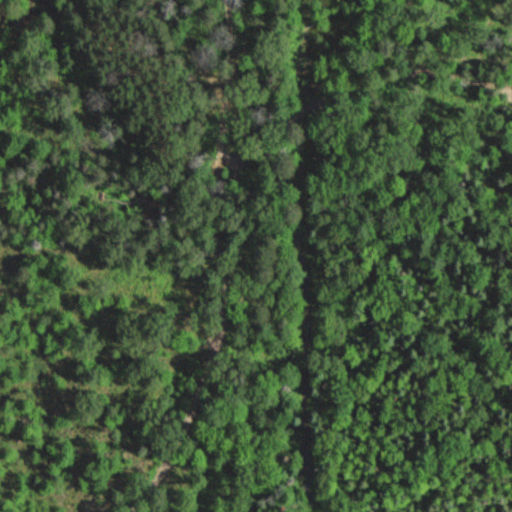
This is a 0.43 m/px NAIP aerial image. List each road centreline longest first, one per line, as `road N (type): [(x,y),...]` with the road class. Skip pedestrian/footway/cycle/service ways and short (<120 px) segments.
road 1 (residential): [(226,163),(229,313),(221,352),(190,424),(137,511)]
road 2 (track): [(226,163),(352,86),(427,77),(511,94)]
